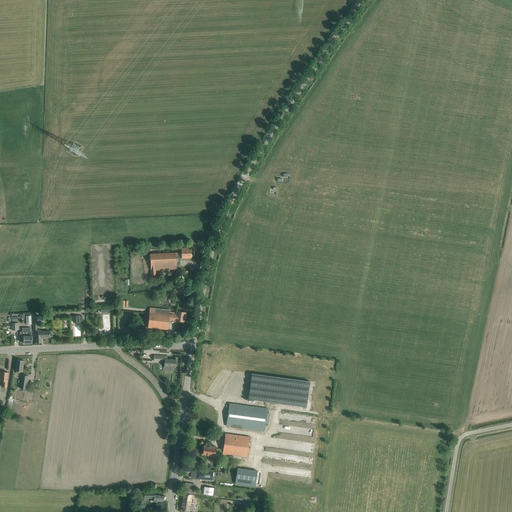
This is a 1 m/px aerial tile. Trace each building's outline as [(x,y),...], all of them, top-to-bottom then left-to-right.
[(176,252),(175,252),(176,258),(191,258),(191,247),(186,248),(181,248),(176,248),(176,252)] [(176,258),(175,252),(150,254),(151,275),(156,275),(155,270),(176,269),(176,258)] [(169,320),(169,313),(155,312),(155,308),(150,307),(148,322),(148,327),(168,329),(169,320)] [(186,312),(181,311),(176,310),(176,312),(171,312),(169,312),(169,313),(169,320),(175,320),(185,322),(186,312)] [(104,329),(99,329),(99,335),(107,335),(107,334),(108,333),(108,335),(111,334),(109,315),(103,315),(104,329)] [(44,322),(44,316),(34,316),(34,330),(37,330),(37,326),(38,326),(38,322),(44,322)] [(32,343),(32,338),(32,331),(30,331),(30,327),(22,328),(22,331),(20,332),(20,336),(23,336),(23,343),(32,343)] [(37,330),(34,330),(35,337),(36,337),(36,343),(41,343),(41,337),(50,337),(52,337),(52,331),(50,331),(41,331),(41,330),(38,330),(37,330)] [(167,355),(154,355),(154,360),(153,360),(153,361),(158,361),(159,361),(161,361),(164,361),(164,366),(176,367),(176,366),(176,359),(167,358),(167,356),(167,355)] [(16,359),(16,364),(15,370),(16,371),(16,373),(19,373),(19,371),(23,371),(23,365),(24,360),(16,359)] [(252,373),(248,399),(306,407),(309,381),(252,373)] [(26,389),(28,376),(22,375),(19,388),(26,389)] [(226,426),(264,431),(265,424),(268,424),(269,421),(266,420),(268,408),(229,403),(226,426)] [(247,456),(250,436),(226,433),(224,448),(223,449),(223,454),(226,455),(226,453),(247,456)] [(216,448),(216,447),(209,446),(204,445),(203,454),(212,456),(212,457),(215,457),(215,453),(223,454),(223,449),(216,448)] [(258,471),(238,468),(236,484),(255,487),(258,471)] [(213,471),(213,472),(197,471),(191,470),(190,477),(196,478),(212,480),(215,480),(216,472),(213,471)] [(204,494),(213,496),(213,491),(214,488),(205,487),(204,494)] [(154,491),(149,491),(144,491),(144,498),(153,498),(153,501),(157,501),(158,501),(164,501),(164,495),(154,494),(154,491)] [(194,495),(188,494),(183,493),(181,509),(184,509),(184,510),(193,511),(194,505),(191,504),(192,498),(194,498),(194,495)]
